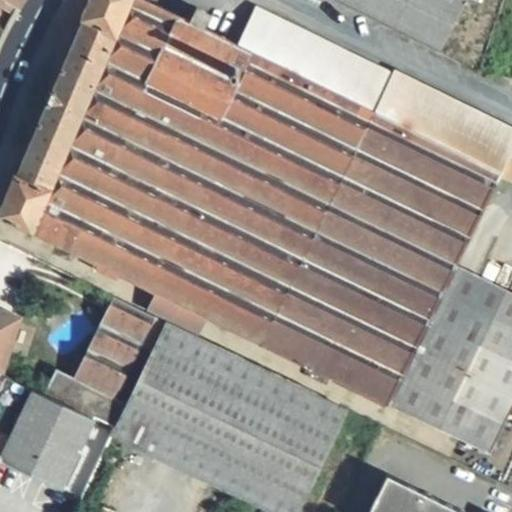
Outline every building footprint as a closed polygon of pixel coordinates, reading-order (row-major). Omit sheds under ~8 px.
[(190,20),(146,0),(89,0),(81,18),(83,19),(18,174),(15,173),(0,208),(0,214),(28,227),(54,241),(59,243),(73,250),(94,260),(90,269),(116,281),(120,273),(156,291),(158,292),(150,309),(200,335),(209,317),(210,318),(312,368),(333,378),(389,406),(390,405),(491,454),(511,411),(511,323),(445,292),(458,264),(511,149),(511,129),(396,73),(394,75),(255,10),(238,44),(203,27),(209,14),(197,8),(195,11),(192,9),(187,17),(191,19),(190,20)] [(464,0),(333,0),(438,52),(464,0)] [(511,290),(458,264),(445,292),(511,323),(511,290)] [(94,418),(115,427),(126,404),(114,398),(139,347),(149,352),(164,321),(114,297),(75,380),(57,371),(45,396),(94,418)] [(0,377),(1,377),(21,317),(0,310),(0,377)] [(298,511),(348,410),(167,322),(126,404),(115,427),(111,435),(270,511),(298,511)] [(45,396),(5,379),(0,394),(0,460),(60,488),(94,418),(45,396)] [(465,511),(386,473),(367,511),(465,511)]
